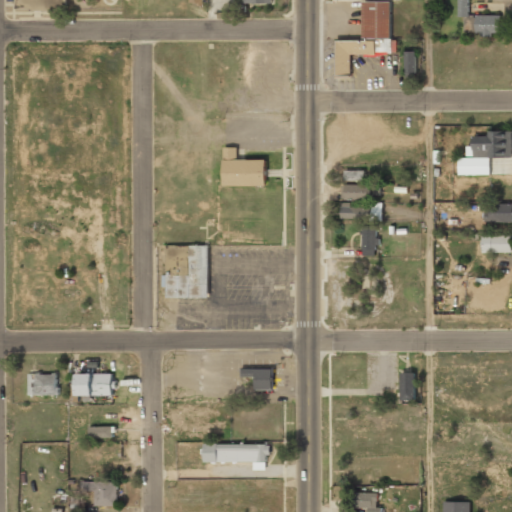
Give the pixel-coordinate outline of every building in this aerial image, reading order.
[(16,0),(16,9),(48,10),(48,0),(16,0)] [(458,0),(458,16),(468,17),(468,0),(458,0)] [(362,40),(337,40),(336,76),(351,76),(351,55),(376,55),(376,39),(390,39),(391,2),(363,2),(362,40)] [(501,34),(501,16),(465,16),(465,34),(501,34)] [(405,53),(405,77),(415,77),(415,53),(405,53)] [(511,158),(511,134),(472,134),(472,158),(511,158)] [(266,160),(237,160),(237,148),(223,148),(223,186),(266,186),(266,160)] [(345,181),(365,181),(365,172),(345,172),(345,181)] [(342,186),(342,200),(378,200),(378,186),(342,186)] [(485,223),(511,223),(511,204),(485,204),(485,223)] [(379,207),(340,207),(340,220),(379,220),(379,207)] [(361,228),(361,251),(377,251),(377,228),(361,228)] [(511,236),(482,236),(482,254),(511,254),(511,236)] [(208,299),(208,246),(166,246),(166,299),(208,299)] [(274,391),(274,369),(242,369),(242,378),(254,378),(254,391),(274,391)] [(58,374),(28,374),(28,396),(58,396),(58,374)] [(401,401),(416,401),(416,374),(401,374),(401,401)] [(114,375),(77,375),(77,396),(114,396),(114,375)] [(89,439),(112,439),(112,427),(89,427),(89,439)] [(202,445),(202,464),(268,464),(268,445),(202,445)] [(494,480),(494,493),(507,493),(507,465),(482,465),(482,480),(494,480)] [(117,507),(117,482),(82,482),(82,492),(95,492),(95,507),(117,507)] [(373,508),(373,495),(354,495),(354,508),(373,508)] [(469,511),(469,503),(443,503),(443,511),(469,511)]
